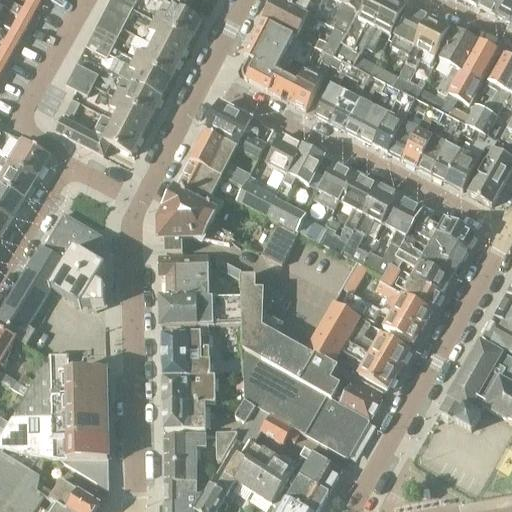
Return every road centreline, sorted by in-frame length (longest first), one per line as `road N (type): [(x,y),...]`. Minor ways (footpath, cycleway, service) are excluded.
road 1 (residential): [(506,235),(204,82)]
road 2 (residential): [(354,511),(506,235)]
road 3 (residential): [(134,511),(131,253),(138,202)]
road 4 (residential): [(138,202),(67,170),(0,279)]
road 5 (residential): [(138,202),(204,82)]
